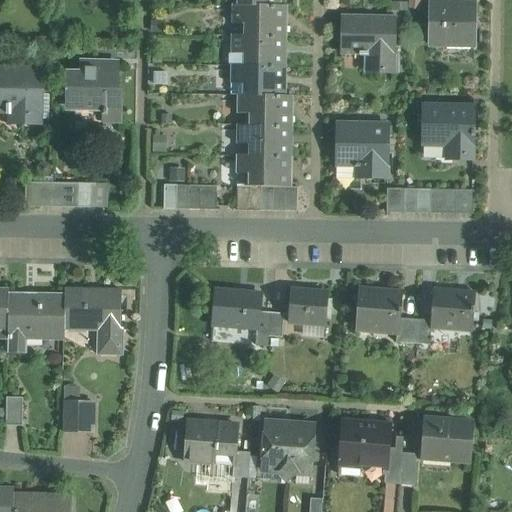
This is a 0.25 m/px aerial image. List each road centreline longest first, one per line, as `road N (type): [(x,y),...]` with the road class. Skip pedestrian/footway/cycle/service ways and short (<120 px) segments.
road 1 (residential): [(160,237),(511,244)]
road 2 (residential): [(136,473),(151,400),(160,237)]
road 3 (residential): [(160,237),(0,233)]
road 4 (residential): [(136,473),(0,459)]
